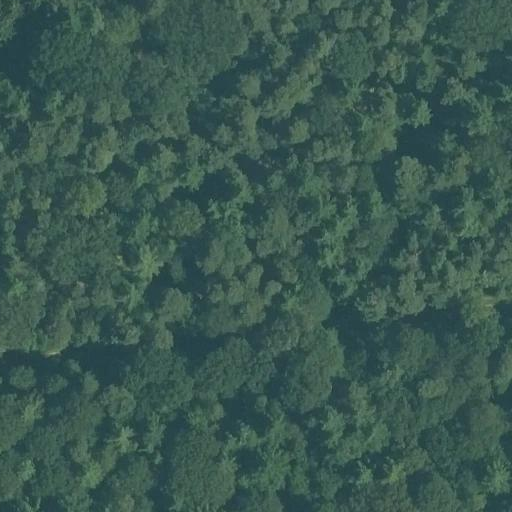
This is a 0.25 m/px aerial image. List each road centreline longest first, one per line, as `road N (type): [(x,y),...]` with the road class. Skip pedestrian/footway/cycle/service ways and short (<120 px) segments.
road 1 (track): [(125,0),(54,511)]
road 2 (track): [(0,349),(511,294)]
